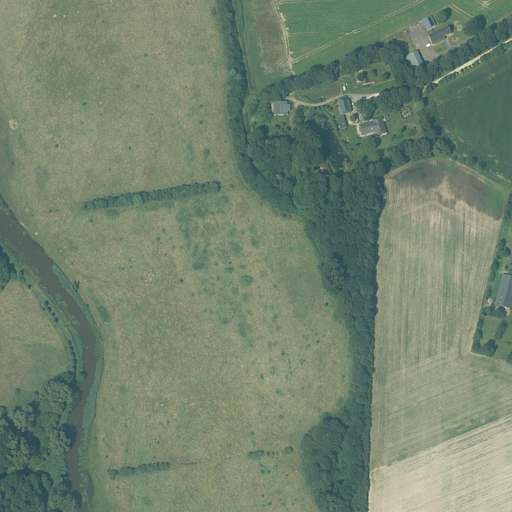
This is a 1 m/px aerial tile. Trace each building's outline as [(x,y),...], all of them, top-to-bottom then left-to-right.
[(426,19),(422,21),(426,30),(431,28),(432,30),(435,28),(432,21),(428,23),(426,19)] [(447,27),(428,37),(432,45),(445,39),(444,37),(451,34),(447,27)] [(416,52),(405,57),(412,71),(423,66),(416,52)] [(346,98),(341,99),(338,100),(342,115),(350,113),(346,98)] [(274,116),(287,115),(287,102),(274,103),(274,116)] [(344,115),(337,118),(341,130),(348,127),(344,115)] [(386,134),(383,123),(382,118),(374,120),(375,122),(359,126),(362,136),(378,131),(379,135),(386,134)] [(332,175),(327,164),(320,167),(325,177),(332,175)] [(511,277),(503,275),(501,280),(495,305),(511,309),(511,304),(511,277)]
